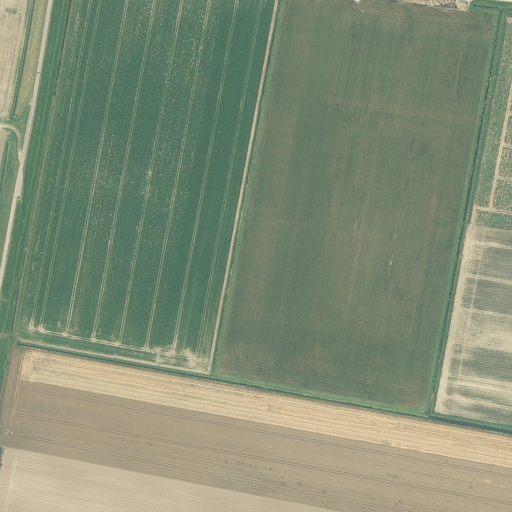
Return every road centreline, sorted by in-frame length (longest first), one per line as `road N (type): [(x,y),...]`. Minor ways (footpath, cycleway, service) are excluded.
road 1 (track): [(0,415),(74,0)]
road 2 (unclassified): [(0,283),(48,0)]
